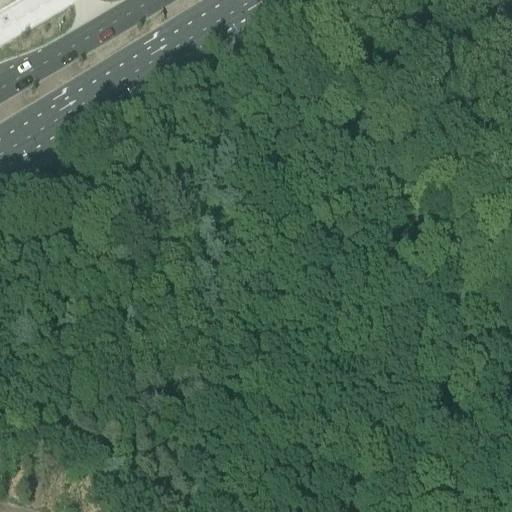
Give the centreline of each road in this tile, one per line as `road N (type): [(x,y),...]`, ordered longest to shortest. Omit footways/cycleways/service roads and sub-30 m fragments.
road 1 (secondary): [(0,156),(251,0)]
road 2 (secondary): [(153,0),(0,92)]
